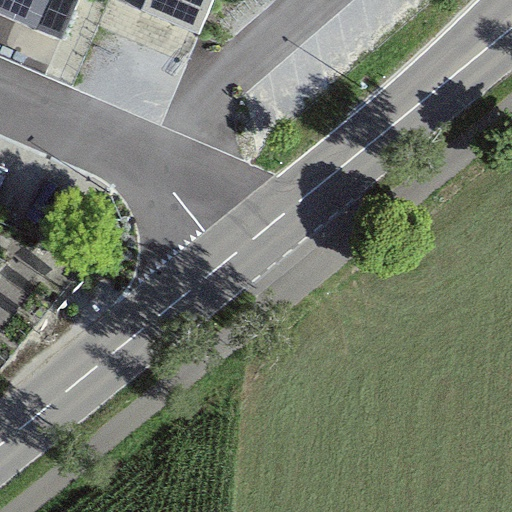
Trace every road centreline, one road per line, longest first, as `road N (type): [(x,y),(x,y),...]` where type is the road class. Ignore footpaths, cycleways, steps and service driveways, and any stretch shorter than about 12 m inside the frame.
road 1 (secondary): [(0,447),(511,21)]
road 2 (track): [(0,114),(161,182)]
